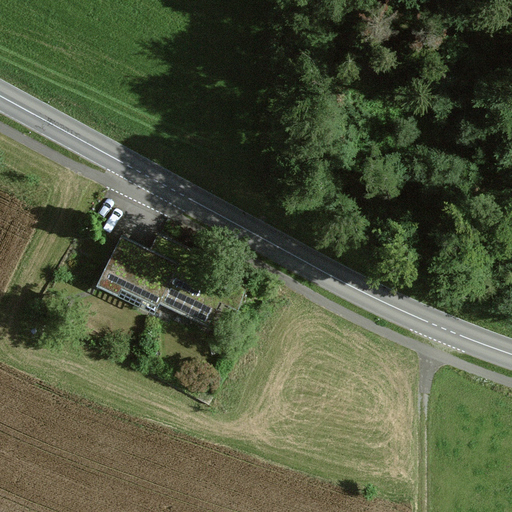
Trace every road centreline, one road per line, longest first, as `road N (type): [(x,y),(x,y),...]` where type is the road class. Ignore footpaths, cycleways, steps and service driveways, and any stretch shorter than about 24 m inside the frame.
road 1 (tertiary): [(0,95),(365,293),(511,353)]
road 2 (track): [(433,324),(425,511)]
